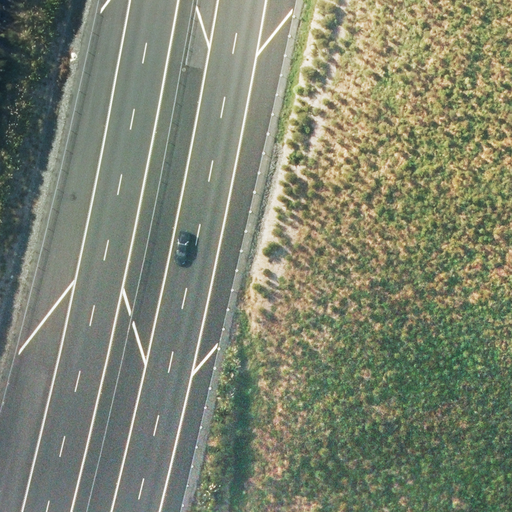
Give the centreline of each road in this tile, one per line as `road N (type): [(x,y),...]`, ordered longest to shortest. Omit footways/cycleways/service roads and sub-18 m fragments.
road 1 (motorway): [(46,511),(157,0)]
road 2 (motorway): [(240,0),(174,363),(137,511)]
